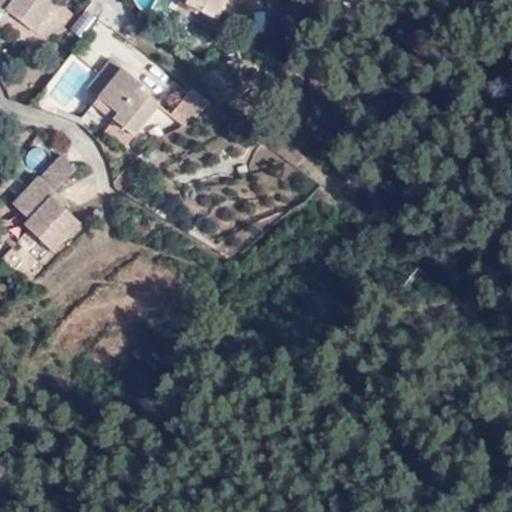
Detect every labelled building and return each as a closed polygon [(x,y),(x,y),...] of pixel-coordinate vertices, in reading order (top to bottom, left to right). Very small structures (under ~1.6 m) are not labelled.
[(58,3),(54,0),(0,0),(0,21),(6,14),(8,10),(36,32),(58,3)] [(177,0),(218,20),(228,0),(177,0)] [(58,3),(36,32),(48,41),(64,33),(77,16),(58,3)] [(0,24),(26,45),(36,32),(8,10),(6,14),(0,21),(0,24)] [(102,97),(125,69),(114,61),(92,88),(102,97)] [(145,86),(125,69),(102,97),(90,112),(109,128),(117,119),(136,136),(162,106),(142,89),(145,86)] [(166,109),(182,126),(208,103),(191,85),(166,109)] [(22,153),(31,168),(48,158),(40,143),(22,153)] [(38,176),(12,204),(30,221),(25,226),(54,254),(82,225),(64,209),(57,202),(61,198),(56,193),(77,171),(61,155),(39,178),(38,176)] [(61,198),(57,202),(64,209),(68,205),(61,198)]
